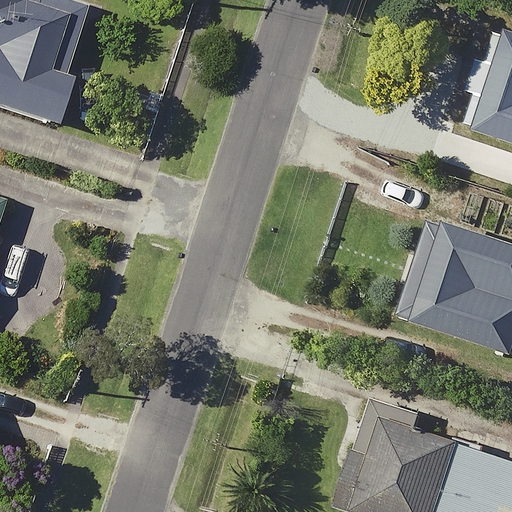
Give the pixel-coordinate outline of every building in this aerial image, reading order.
[(0,0),(0,111),(69,134),(107,20),(45,0),(0,0)] [(511,147),(511,37),(507,36),(498,68),(487,65),(476,101),(487,104),(477,137),(511,147)] [(0,253),(14,210),(0,205),(0,253)] [(511,251),(442,226),(403,333),(511,372),(511,251)] [(510,511),(511,507),(511,452),(378,409),(345,511),(510,511)]
